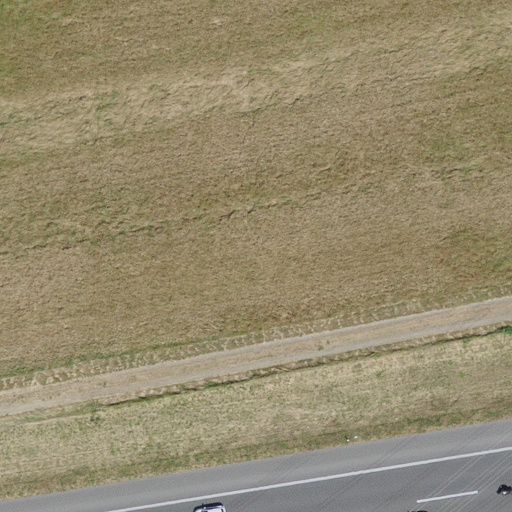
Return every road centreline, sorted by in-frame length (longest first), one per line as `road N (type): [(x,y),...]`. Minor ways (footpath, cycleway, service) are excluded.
road 1 (track): [(511,303),(0,405)]
road 2 (motorway): [(511,486),(350,511)]
